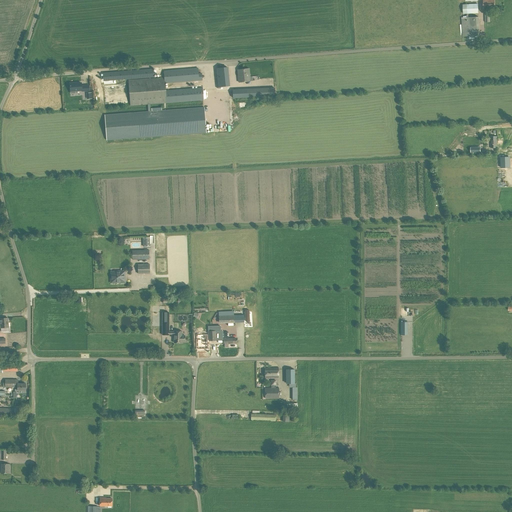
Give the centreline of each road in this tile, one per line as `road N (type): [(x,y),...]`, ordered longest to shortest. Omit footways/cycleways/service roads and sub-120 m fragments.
road 1 (unclassified): [(12,77),(511,39)]
road 2 (unclassified): [(194,360),(32,359),(26,283),(0,192)]
road 3 (unclassified): [(194,360),(511,356)]
road 4 (unclassified): [(198,511),(194,360)]
